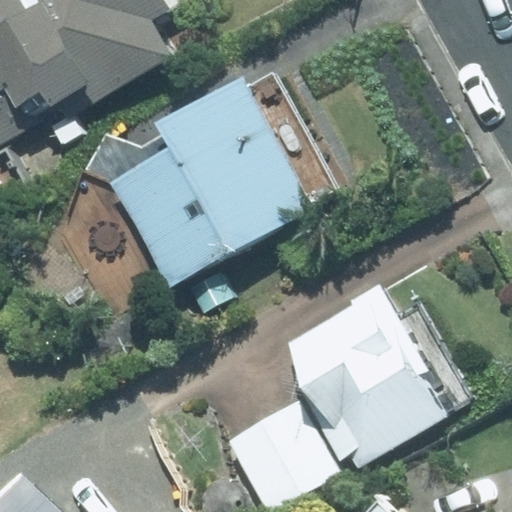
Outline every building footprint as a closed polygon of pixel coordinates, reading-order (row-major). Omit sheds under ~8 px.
[(0,0),(0,137),(8,151),(56,122),(54,118),(80,102),(90,120),(209,52),(189,16),(203,8),(198,0),(0,0)] [(195,120),(199,129),(184,136),(133,116),(89,173),(132,183),(198,284),(351,204),(283,74),(195,120)] [(340,373),(321,384),(361,459),(372,453),(379,465),(472,415),(403,291),(320,337),(340,373)] [(320,402),(240,446),(276,511),(287,511),(360,472),(320,402)] [(95,511),(53,471),(14,511),(95,511)] [(439,511),(425,497),(409,511),(439,511)]
